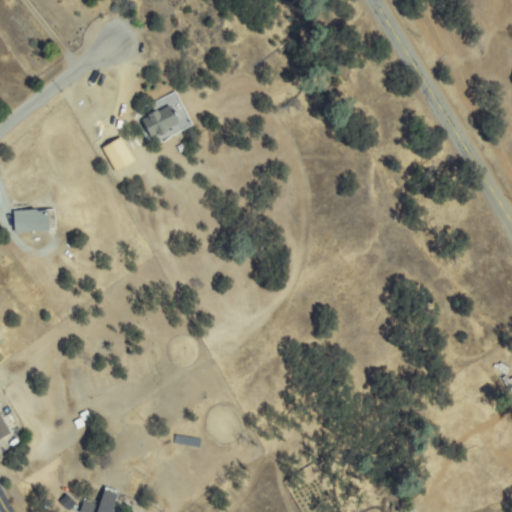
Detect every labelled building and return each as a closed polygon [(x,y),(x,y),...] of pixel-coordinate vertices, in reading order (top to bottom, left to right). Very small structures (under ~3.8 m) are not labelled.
[(171,107),(179,124),(152,137),(144,119),(171,107)] [(126,159),(132,166),(124,172),(118,165),(126,159)] [(55,229),(16,231),(15,212),(54,210),(55,229)] [(511,391),(501,379),(510,372),(511,374),(511,391)] [(77,415),(84,411),(87,416),(81,420),(77,415)] [(0,416),(9,434),(0,438),(0,416)] [(80,511),(85,501),(99,507),(106,489),(118,494),(113,508),(121,511),(120,511),(80,511)]
